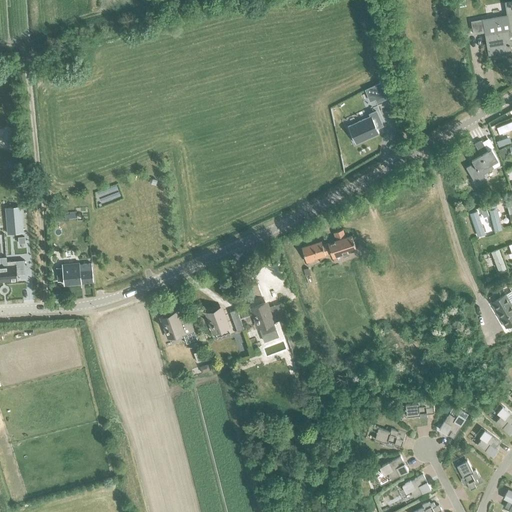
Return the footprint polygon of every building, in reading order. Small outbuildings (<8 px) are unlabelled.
[(507,16),(482,20),(485,32),(485,34),(488,54),(510,51),(509,44),(511,43),(511,1),(505,3),(507,16)] [(482,20),(471,22),(473,34),(485,32),(482,20)] [(384,81),(370,87),(377,102),(391,97),(387,89),(384,81)] [(373,98),(369,88),(363,91),(367,100),(373,98)] [(346,122),(345,123),(352,137),(351,137),(352,139),(353,139),(355,143),(378,133),(376,127),(382,125),(376,111),(370,113),(370,112),(369,112),(370,116),(348,126),(346,122)] [(511,120),(497,126),(500,133),(511,128),(511,120)] [(487,164),(497,159),(491,149),(487,151),(481,140),(475,144),(481,155),(473,159),(473,163),(466,167),(473,180),(490,170),(487,164)] [(472,193),(470,200),(480,204),(483,197),(472,193)] [(21,206),(5,207),(8,233),(23,232),(21,206)] [(497,208),(490,210),(495,230),(503,228),(497,208)] [(478,236),(485,234),(477,210),(470,213),(478,236)] [(333,233),(336,241),(322,245),(321,242),(301,248),(306,263),(313,260),(313,259),(325,255),(331,253),(331,256),(355,249),(351,236),(344,238),(342,230),(333,233)] [(499,248),(492,250),(498,270),(506,267),(499,248)] [(0,281),(18,280),(17,274),(25,273),(24,259),(7,261),(6,256),(0,256),(0,281)] [(63,267),(57,268),(58,281),(64,280),(65,284),(93,281),(91,264),(79,265),(79,262),(63,264),(63,267)] [(511,292),(510,290),(491,302),(508,330),(511,327),(511,292)] [(266,304),(252,309),(259,326),(263,337),(276,332),(273,323),(281,320),(287,318),(281,302),(267,308),(266,304)] [(207,314),(213,331),(227,326),(220,309),(207,314)] [(237,309),(230,311),(238,331),(243,329),(244,328),(237,309)] [(175,313),(162,318),(169,335),(182,331),(186,344),(198,339),(191,322),(189,316),(178,320),(175,313)] [(287,318),(281,320),(294,356),(306,351),(305,347),(293,316),(288,318),(287,318)] [(203,350),(194,353),(197,362),(206,358),(203,350)] [(210,362),(200,366),(202,372),(212,368),(210,362)] [(303,385),(304,387),(312,384),(308,374),(301,377),(300,377),(303,385)] [(407,416),(419,415),(419,413),(423,412),(423,414),(434,413),(433,407),(429,407),(429,403),(425,404),(425,400),(418,401),(418,404),(406,405),(407,416)] [(511,422),(511,415),(502,406),(497,412),(501,416),(496,422),(510,434),(511,431),(511,425),(510,424),(511,422)] [(449,435),(453,438),(465,418),(458,414),(456,418),(449,414),(439,429),(446,433),(449,428),(452,430),(449,435)] [(401,435),(397,434),(398,431),(391,429),(390,432),(378,428),(375,439),(387,442),(386,445),(390,446),(391,443),(401,446),(403,440),(399,439),(401,435)] [(477,444),(493,456),(497,449),(491,445),(493,442),(497,445),(500,441),(484,430),(480,437),(482,438),(477,444)] [(398,463),(402,461),(400,457),(380,467),(383,474),(388,472),(391,479),(408,471),(404,464),(399,466),(398,463)] [(465,480),(470,489),(475,487),(474,484),(477,482),(475,479),(478,477),(475,471),(473,472),(467,461),(457,466),(463,477),(461,478),(462,482),(465,480)] [(414,497),(430,488),(427,482),(422,484),(420,481),(425,479),(423,475),(402,485),(406,492),(411,490),(414,497)] [(436,511),(441,510),(439,505),(435,506),(433,503),(430,504),(429,501),(422,504),(424,507),(414,511),(436,511)]
